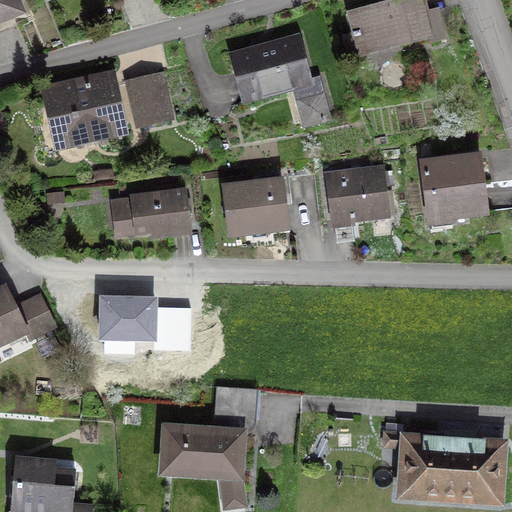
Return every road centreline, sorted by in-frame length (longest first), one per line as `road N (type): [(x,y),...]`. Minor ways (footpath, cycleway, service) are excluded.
road 1 (residential): [(0,226),(25,260),(49,267),(511,277)]
road 2 (residential): [(291,0),(0,75)]
